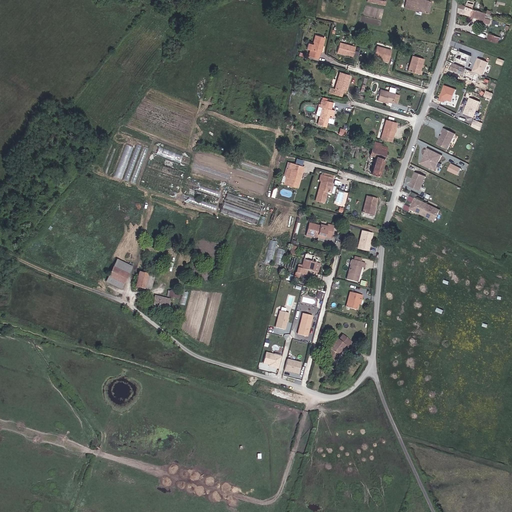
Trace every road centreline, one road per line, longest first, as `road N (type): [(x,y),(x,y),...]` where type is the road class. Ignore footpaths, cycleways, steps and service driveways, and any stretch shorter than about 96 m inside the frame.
road 1 (unclassified): [(456,0),(384,244),(372,367)]
road 2 (residential): [(95,291),(131,306),(187,351),(277,380)]
road 3 (unclassified): [(372,367),(438,511)]
road 4 (unknown): [(332,242),(338,256),(307,390)]
